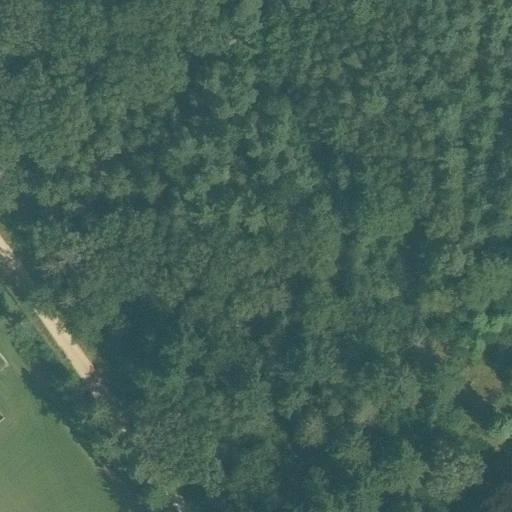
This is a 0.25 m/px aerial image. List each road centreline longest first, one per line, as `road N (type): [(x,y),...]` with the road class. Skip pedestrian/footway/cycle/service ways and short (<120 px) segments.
road 1 (track): [(0,161),(228,25),(246,32),(299,0)]
road 2 (track): [(187,511),(0,252)]
